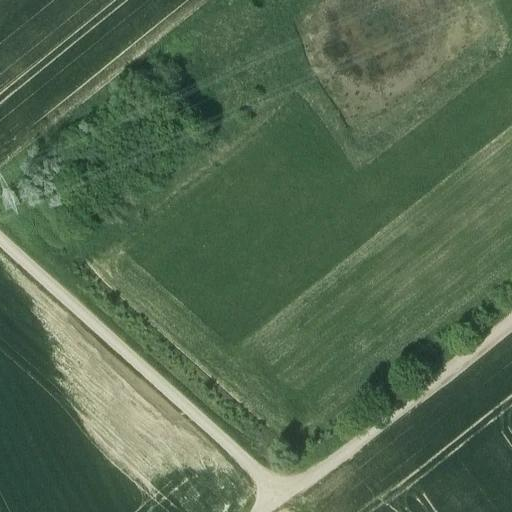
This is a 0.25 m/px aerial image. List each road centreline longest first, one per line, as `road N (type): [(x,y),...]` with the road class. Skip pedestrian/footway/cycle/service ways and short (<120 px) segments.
road 1 (track): [(277,492),(0,220)]
road 2 (track): [(256,511),(511,307)]
